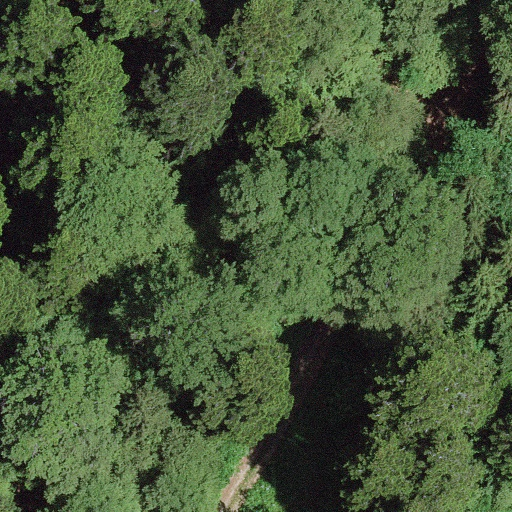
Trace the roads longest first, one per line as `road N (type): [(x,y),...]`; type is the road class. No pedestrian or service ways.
road 1 (track): [(511,8),(397,210),(207,511)]
road 2 (track): [(397,210),(326,0)]
